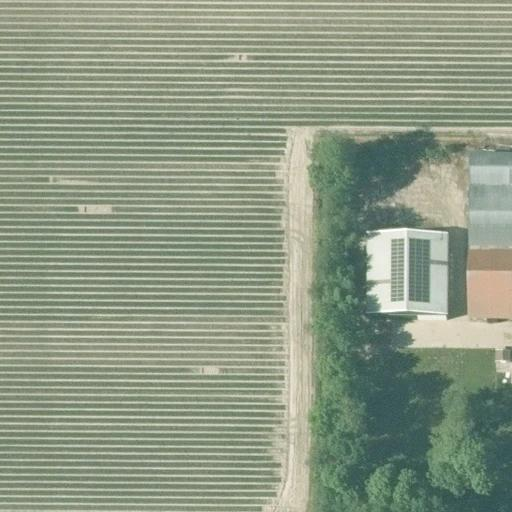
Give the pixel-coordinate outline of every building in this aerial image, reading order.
[(469,191),(511,191),(511,159),(470,159),(469,191)] [(511,191),(469,191),(468,252),(469,252),(511,252),(511,191)] [(367,238),(366,319),(446,321),(448,239),(367,238)] [(511,322),(511,252),(469,252),(468,321),(511,322)] [(435,350),(434,331),(399,332),(399,351),(435,350)] [(509,378),(507,357),(491,358),(493,379),(509,378)]
